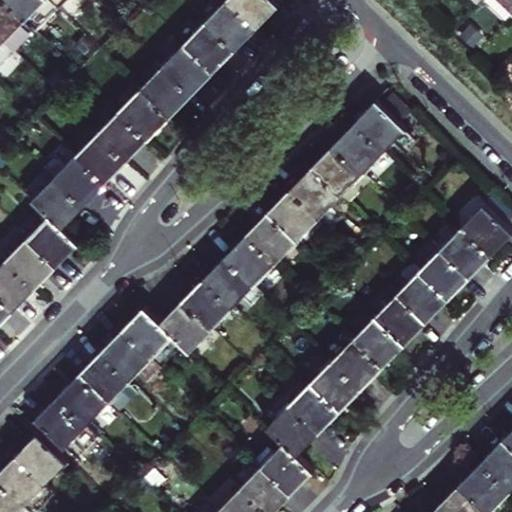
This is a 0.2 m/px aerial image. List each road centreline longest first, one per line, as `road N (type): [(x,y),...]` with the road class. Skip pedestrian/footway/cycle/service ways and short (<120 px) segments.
road 1 (residential): [(110,278),(172,234),(391,38)]
road 2 (residential): [(110,278),(153,207),(338,0)]
road 3 (residential): [(511,289),(394,426),(344,503)]
road 4 (residential): [(511,366),(344,503)]
road 5 (residential): [(511,156),(391,38)]
road 6 (residential): [(0,390),(110,278)]
